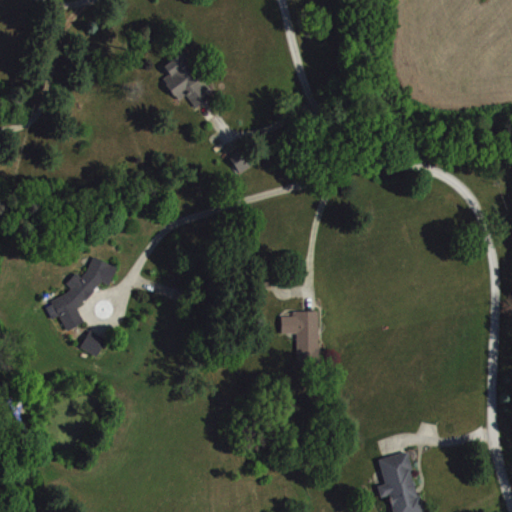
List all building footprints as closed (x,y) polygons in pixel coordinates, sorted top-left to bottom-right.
[(180,49),(161,62),(167,71),(162,75),(176,96),(183,91),(193,105),(201,99),(209,94),(207,91),(209,89),(203,81),(201,82),(199,79),(197,80),(195,76),(198,74),(192,65),(194,64),(188,56),(186,57),(180,49)] [(91,253),(115,265),(107,282),(99,278),(91,287),(92,288),(83,298),(82,297),(74,305),(82,319),(64,328),(57,312),(50,316),(43,305),(50,301),(49,298),(64,290),(69,285),(64,281),(73,270),(78,275),(84,269),(91,253)] [(180,285),(200,291),(196,305),(177,300),(179,292),(180,285)] [(290,308),(307,308),(316,308),(316,344),(317,344),(317,362),(295,362),(294,329),(279,329),(279,313),(290,313),(290,308)] [(87,327),(104,337),(94,353),(78,344),(87,327)] [(405,449),(394,452),(376,456),(383,481),(375,483),(378,495),(387,492),(392,511),(419,511),(423,511),(418,492),(414,492),(408,467),(410,467),(405,449)]
